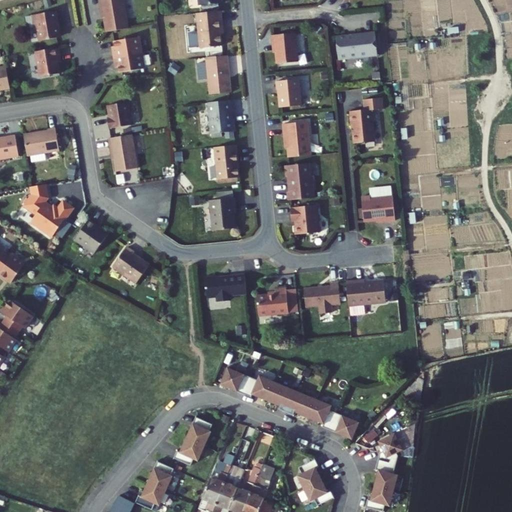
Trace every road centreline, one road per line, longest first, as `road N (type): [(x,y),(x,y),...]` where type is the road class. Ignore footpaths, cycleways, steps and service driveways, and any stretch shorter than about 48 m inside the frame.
road 1 (residential): [(94,511),(179,409),(207,397),(341,452),(355,479),(349,511)]
road 2 (residential): [(73,105),(103,201),(175,250),(270,244)]
road 3 (residential): [(247,0),(270,244)]
road 4 (residential): [(270,244),(300,260),(394,252)]
